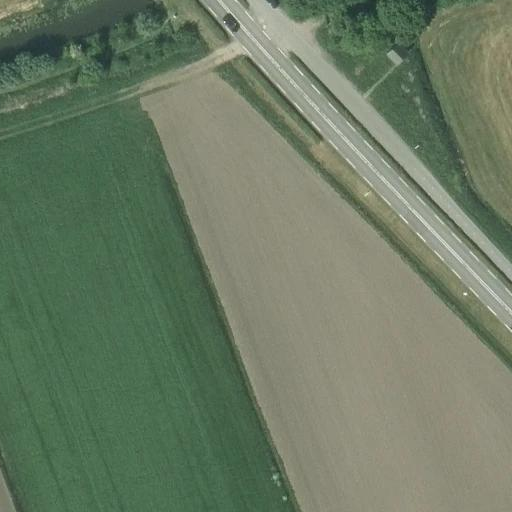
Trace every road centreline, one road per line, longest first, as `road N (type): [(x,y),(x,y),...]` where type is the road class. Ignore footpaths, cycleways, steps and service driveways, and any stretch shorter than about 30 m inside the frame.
road 1 (primary): [(511,313),(222,0)]
road 2 (unclassified): [(511,270),(256,0)]
